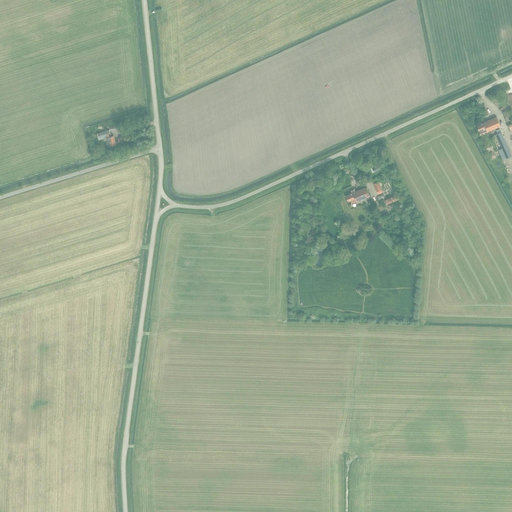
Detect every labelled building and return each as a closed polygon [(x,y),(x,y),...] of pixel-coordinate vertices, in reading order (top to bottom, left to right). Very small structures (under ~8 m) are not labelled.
[(481,134),(500,125),(496,116),(477,125),(481,134)] [(110,146),(116,144),(113,135),(110,136),(109,133),(110,133),(109,130),(97,134),(98,140),(107,137),(108,142),(109,142),(110,146)] [(511,155),(509,150),(501,132),(492,136),(503,159),(511,155)] [(372,179),(378,194),(382,192),(376,177),(372,179)] [(357,201),(370,195),(366,186),(346,194),(348,200),(355,197),(357,201)] [(399,199),(397,194),(385,199),(387,204),(399,199)]
